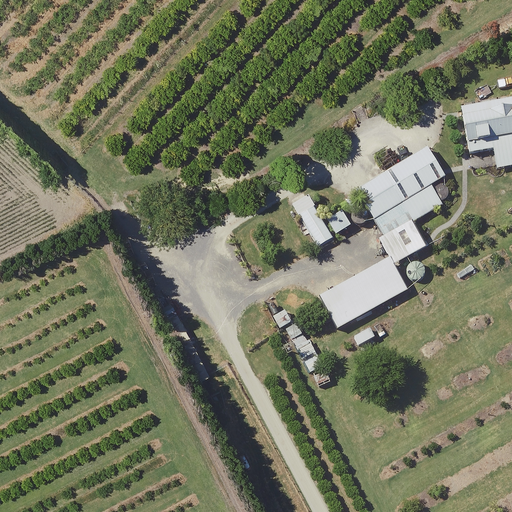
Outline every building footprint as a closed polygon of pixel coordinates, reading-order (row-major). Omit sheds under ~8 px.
[(511,95),(460,105),(469,152),(492,148),(496,168),(511,164),(511,95)] [(395,263),(426,245),(411,219),(441,202),(430,184),(443,176),(426,148),(357,188),(383,234),(378,237),(389,257),(319,296),(336,328),(409,288),(395,263)] [(332,237),(306,195),(292,204),(318,246),(332,237)] [(349,225),(340,210),(326,218),(335,233),(349,225)] [(278,329),(299,316),(291,303),(270,317),(278,329)] [(313,350),(299,322),(286,329),(301,357),(313,350)] [(376,334),(369,323),(349,336),(357,347),(376,334)] [(332,383),(324,366),(309,373),(318,390),(332,383)]
